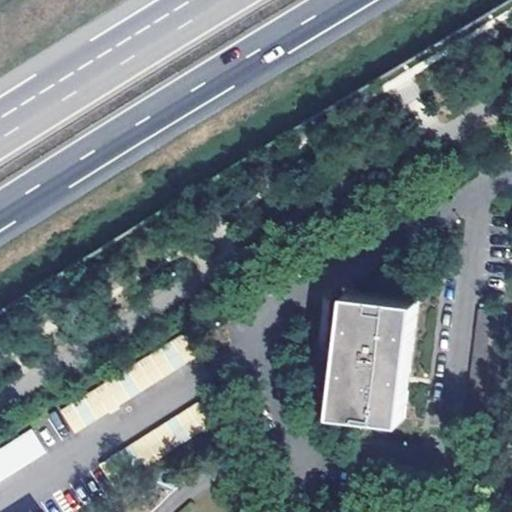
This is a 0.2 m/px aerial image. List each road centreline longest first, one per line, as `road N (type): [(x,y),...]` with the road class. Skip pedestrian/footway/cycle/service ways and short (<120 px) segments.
road 1 (residential): [(511,171),(279,307),(270,322),(268,358),(312,511)]
road 2 (motorway): [(0,212),(343,0)]
road 3 (motorway): [(213,0),(0,131)]
